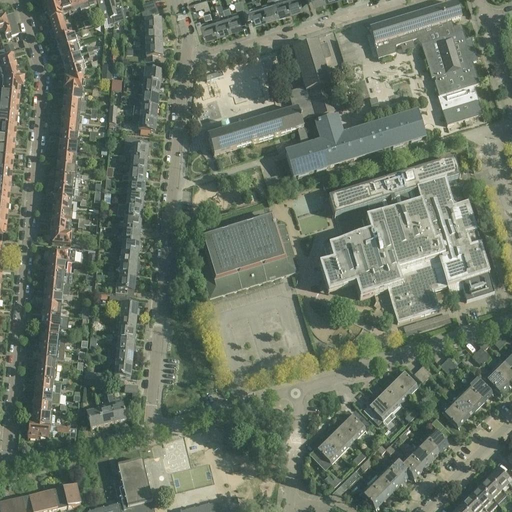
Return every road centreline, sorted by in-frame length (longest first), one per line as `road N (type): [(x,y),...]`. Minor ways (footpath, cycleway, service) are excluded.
road 1 (residential): [(18,0),(42,74),(3,471)]
road 2 (residential): [(146,436),(185,58)]
road 3 (residential): [(185,58),(208,59),(403,0)]
road 4 (residential): [(295,392),(511,325)]
road 5 (residential): [(146,436),(295,392)]
road 6 (residential): [(3,471),(146,436)]
road 7 (residential): [(423,511),(511,424)]
